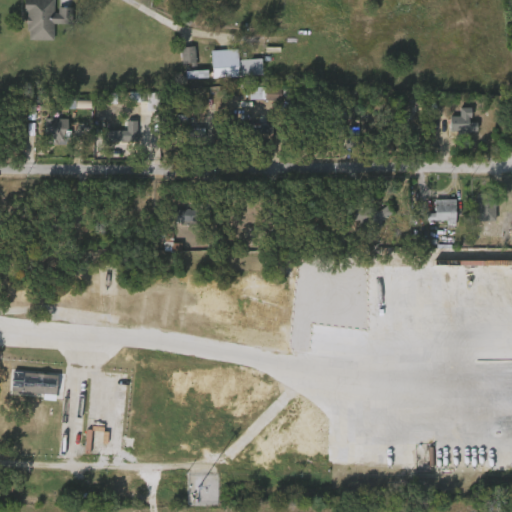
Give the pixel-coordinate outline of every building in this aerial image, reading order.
[(54,0),(54,13),(58,13),(58,7),(71,7),(71,24),(54,23),(54,40),(29,39),(29,30),(27,30),(28,12),(24,12),(24,0),(54,0)] [(240,48),(240,58),(263,56),(265,73),(215,76),(214,49),(240,48)] [(174,72),(189,71),(188,53),(173,54),(174,72)] [(203,57),(204,84),(254,82),(254,65),(230,66),(230,56),(203,57)] [(178,77),(179,85),(201,85),(200,77),(178,77)] [(467,117),(467,122),(475,122),(475,131),(465,130),(465,133),(455,133),(455,131),(448,131),(448,115),(458,115),(458,107),(469,107),(469,117),(467,117)] [(61,111),(61,119),(65,119),(65,141),(45,141),(45,118),(51,118),(51,111),(61,111)] [(189,114),(189,127),(206,127),(206,136),(159,135),(160,125),(177,126),(178,113),(189,114)] [(442,140),(469,139),(469,129),(463,129),(463,114),(452,114),(452,123),(442,124),(442,140)] [(341,120),(341,136),(306,135),(306,130),(304,129),(304,121),(307,121),(307,118),(341,120)] [(272,141),(262,142),(261,146),(252,145),(252,141),(237,141),(237,123),(273,124),(272,141)] [(120,133),(108,133),(108,124),(145,124),(145,133),(120,133)] [(129,150),(130,137),(98,136),(97,149),(129,150)] [(453,219),(453,224),(445,224),(445,220),(424,220),(424,212),(433,212),(432,199),(453,199),(453,219)] [(495,220),(495,222),(477,221),(478,201),(496,201),(495,220)] [(384,205),(390,212),(381,217),(379,217),(378,226),(358,226),(358,219),(353,219),(353,210),(360,210),(360,207),(374,207),(374,210),(377,210),(384,205)] [(448,232),(447,206),(426,206),(427,220),(418,220),(418,227),(440,227),(440,232),(448,232)] [(487,228),(487,208),(468,207),(468,227),(487,228)] [(198,215),(198,225),(182,224),(183,219),(176,219),(176,208),(198,209),(198,215)] [(373,231),(374,219),(348,216),(347,229),(373,231)] [(257,244),(242,244),(242,226),(278,227),(278,239),(257,239),(257,244)] [(503,243),(511,242),(511,231),(503,232),(503,243)] [(50,380),(4,379),(4,399),(49,401),(50,380)] [(51,404),(48,434),(38,433),(42,385),(52,386),(51,404)] [(28,460),(39,460),(40,413),(29,412),(28,460)]
